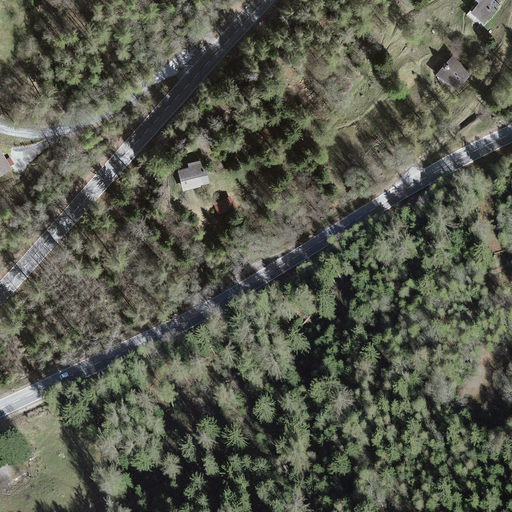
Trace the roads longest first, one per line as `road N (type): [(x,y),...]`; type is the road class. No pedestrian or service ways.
road 1 (tertiary): [(0,408),(192,317),(511,133)]
road 2 (tertiary): [(203,66),(0,293)]
road 3 (residential): [(0,128),(68,128),(103,115),(164,71),(203,66)]
road 4 (track): [(414,183),(418,166),(499,67),(511,19)]
